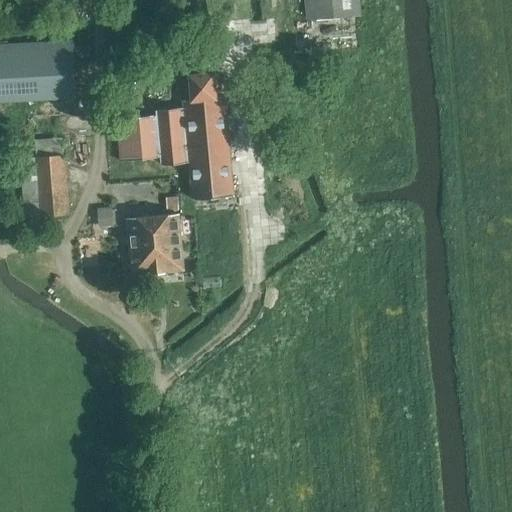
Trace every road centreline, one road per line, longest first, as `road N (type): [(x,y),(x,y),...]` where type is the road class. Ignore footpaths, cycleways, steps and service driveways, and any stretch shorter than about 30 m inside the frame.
road 1 (track): [(98,0),(102,139),(91,201),(64,230),(66,285),(141,339),(152,373),(161,511)]
road 2 (track): [(153,391),(229,330),(260,280),(236,56)]
